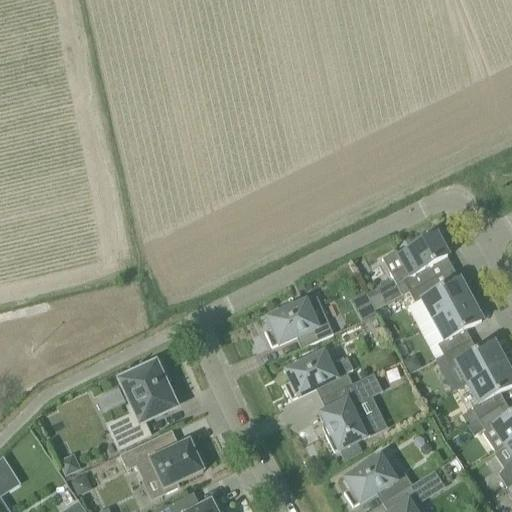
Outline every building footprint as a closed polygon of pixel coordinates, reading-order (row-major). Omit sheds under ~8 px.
[(409,295),(431,282),(425,272),(447,260),(432,234),(417,242),(419,247),(398,258),(404,269),(390,277),(402,298),(409,295)] [(422,301),(433,322),(470,302),(458,281),(437,293),(431,282),(409,295),(414,305),(422,301)] [(380,295),(369,301),(374,312),(386,306),(380,295)] [(375,314),(366,298),(354,304),(363,320),(375,314)] [(307,349),(333,337),(316,300),(295,309),(293,304),(280,310),(282,315),(267,321),(272,332),(265,336),(272,352),(302,338),(307,349)] [(481,323),(470,302),(433,322),(444,343),(437,347),(443,358),(465,346),(459,335),(481,323)] [(456,365),(467,385),(504,365),(492,344),(471,356),(465,346),(443,358),(449,369),(456,365)] [(347,361),(329,370),(323,356),(313,361),(311,356),(298,362),(301,367),(286,375),(291,385),(284,389),(291,404),(321,390),(326,401),(352,387),(346,376),(353,373),(347,361)] [(421,369),(415,357),(403,363),(409,375),(421,369)] [(163,384),(167,383),(159,365),(120,383),(132,408),(127,410),(131,418),(108,429),(119,453),(150,439),(150,438),(147,439),(142,426),(175,411),(163,384)] [(471,410),(472,412),(478,422),(499,409),(494,398),(511,388),(511,380),(504,365),(467,385),(478,406),(471,410)] [(373,378),(352,387),(326,401),(332,412),(326,415),(321,417),(327,430),(330,436),(325,438),(334,456),(370,438),(370,439),(387,430),(372,400),(381,395),(373,378)] [(499,409),(478,422),(484,431),(485,433),(492,429),(505,449),(511,444),(511,415),(506,419),(499,409)] [(472,412),(461,417),(467,428),(478,422),(472,412)] [(478,422),(467,428),(474,438),(484,431),(478,422)] [(200,457),(197,459),(189,444),(169,453),(162,439),(120,458),(127,474),(136,470),(142,483),(154,478),(163,498),(179,491),(177,487),(204,475),(203,472),(206,470),(200,457)] [(511,459),(511,461),(498,477),(507,491),(511,487),(511,444),(505,449),(511,459)] [(81,472),(73,456),(58,463),(65,479),(81,472)] [(387,504),(412,488),(404,476),(394,483),(379,460),(370,465),(367,461),(356,468),(359,473),(345,482),(351,492),(344,496),(353,511),(381,493),(387,504)] [(418,511),(413,503),(419,499),(422,504),(444,490),(435,474),(412,488),(387,504),(392,511),(418,511)] [(70,484),(77,498),(92,491),(85,477),(70,484)] [(214,511),(210,504),(200,510),(193,495),(161,511),(214,511)]
